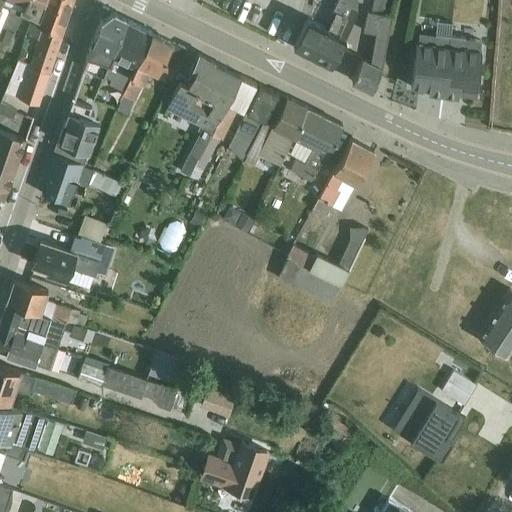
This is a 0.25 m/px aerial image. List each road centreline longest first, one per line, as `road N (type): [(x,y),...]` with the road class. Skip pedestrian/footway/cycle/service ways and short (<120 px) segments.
road 1 (residential): [(511,168),(424,142),(131,0)]
road 2 (residential): [(0,265),(92,0)]
